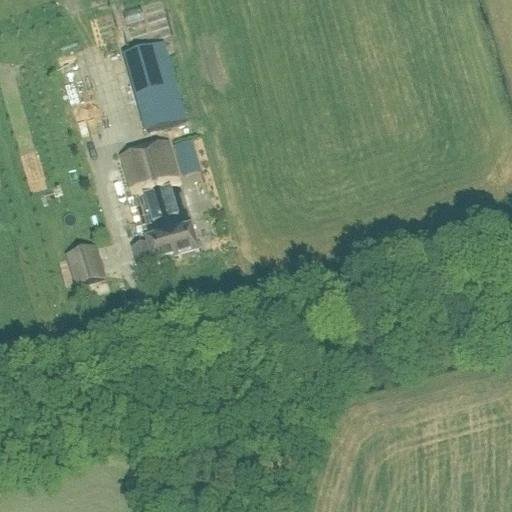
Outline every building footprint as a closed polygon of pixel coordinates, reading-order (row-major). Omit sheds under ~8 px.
[(90,0),(101,12),(114,0),(90,0)] [(125,59),(148,136),(186,125),(164,48),(125,59)] [(19,94),(50,227),(78,221),(47,87),(19,94)] [(133,252),(139,273),(199,255),(167,147),(122,160),(148,247),(133,252)] [(195,155),(180,159),(188,183),(202,179),(195,155)] [(68,259),(77,291),(105,283),(95,251),(68,259)]
